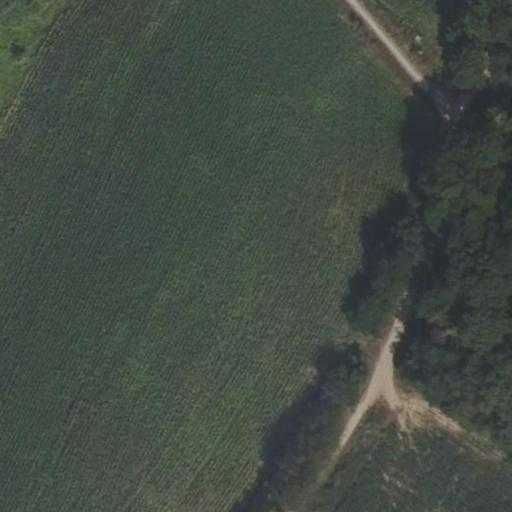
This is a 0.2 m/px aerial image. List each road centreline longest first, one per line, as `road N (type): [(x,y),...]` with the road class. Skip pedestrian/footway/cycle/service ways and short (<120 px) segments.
road 1 (track): [(293,511),(364,407),(467,127)]
road 2 (track): [(467,127),(355,0)]
